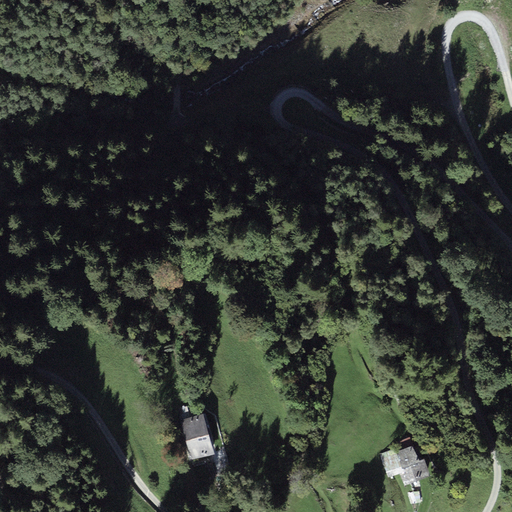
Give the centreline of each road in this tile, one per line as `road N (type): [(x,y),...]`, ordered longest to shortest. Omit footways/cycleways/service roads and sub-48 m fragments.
road 1 (track): [(282,122),(370,160),(424,217),(450,267),(465,353),(501,448),(502,483),(486,511)]
road 2 (unclassified): [(511,92),(480,18),(452,20),(445,40),(464,127),(511,207)]
road 3 (unclassified): [(511,245),(435,167),(396,141),(343,121),(300,91),(278,100),(282,122)]
road 4 (track): [(165,511),(70,382),(0,361)]
